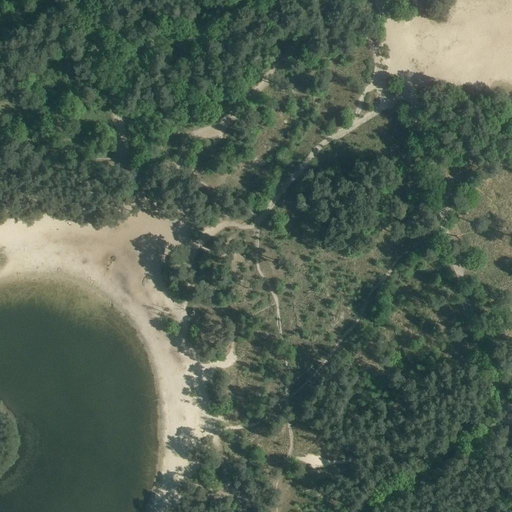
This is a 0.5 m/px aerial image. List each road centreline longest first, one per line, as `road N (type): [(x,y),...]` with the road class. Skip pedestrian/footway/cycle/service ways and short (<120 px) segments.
road 1 (track): [(499,404),(413,113)]
road 2 (track): [(499,404),(353,511)]
road 3 (track): [(84,0),(124,156)]
